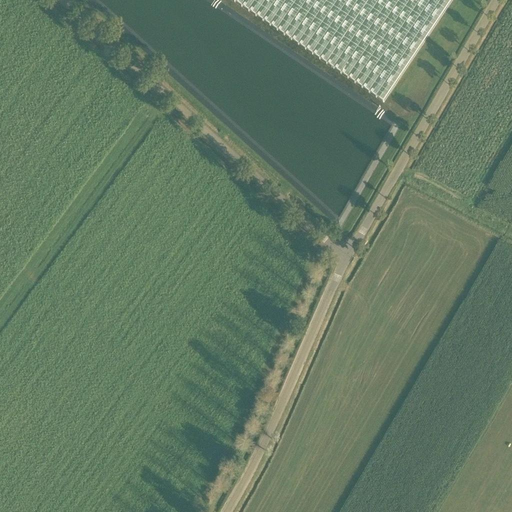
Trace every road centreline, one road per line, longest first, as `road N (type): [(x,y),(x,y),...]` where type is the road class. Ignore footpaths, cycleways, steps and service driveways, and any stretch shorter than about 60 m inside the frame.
road 1 (unclassified): [(348,254),(59,0)]
road 2 (unclassified): [(348,254),(497,0)]
road 3 (unclassified): [(227,511),(348,254)]
